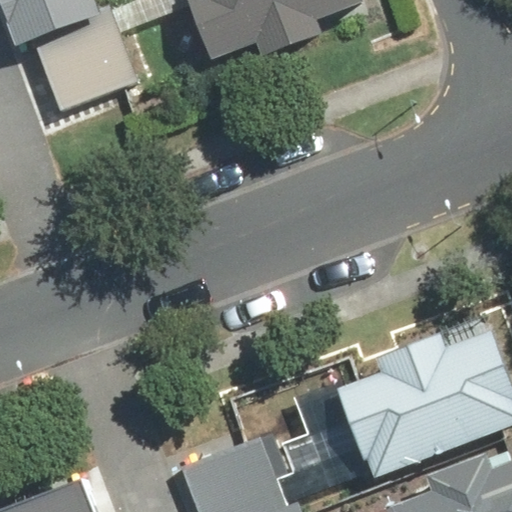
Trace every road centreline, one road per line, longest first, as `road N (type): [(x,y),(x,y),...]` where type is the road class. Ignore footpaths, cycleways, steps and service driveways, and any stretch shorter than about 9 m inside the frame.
road 1 (residential): [(81,325),(503,166)]
road 2 (residential): [(81,325),(0,114)]
road 3 (residential): [(153,511),(81,325)]
road 4 (residential): [(443,0),(503,166)]
